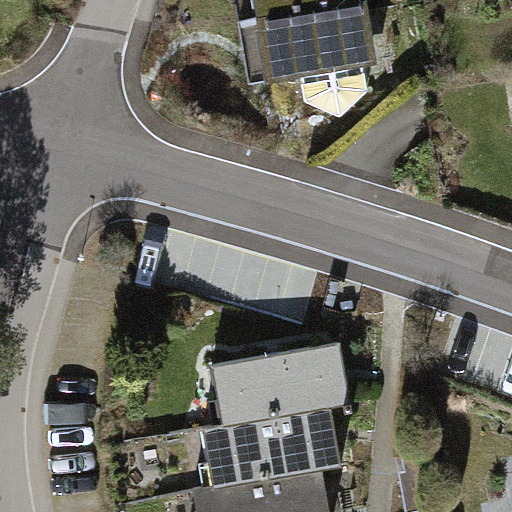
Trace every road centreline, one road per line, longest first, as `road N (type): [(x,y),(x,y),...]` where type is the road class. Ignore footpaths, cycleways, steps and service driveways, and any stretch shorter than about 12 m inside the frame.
road 1 (residential): [(58,148),(402,243),(511,282)]
road 2 (residential): [(58,148),(0,377)]
road 3 (residential): [(58,148),(111,0)]
